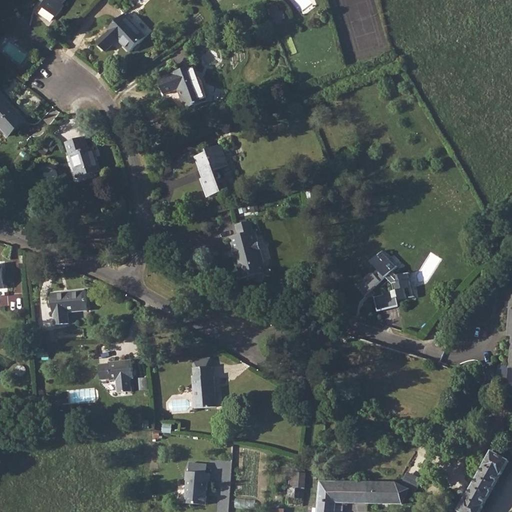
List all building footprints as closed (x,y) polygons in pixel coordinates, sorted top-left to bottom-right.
[(41,0),(45,3),(43,8),(56,18),(65,6),(64,5),(66,0),(41,0)] [(271,7),(273,23),(285,22),(283,5),(271,7)] [(109,32),(98,43),(106,51),(117,41),(129,53),(146,37),(125,15),(108,31),(109,32)] [(207,101),(199,80),(194,66),(173,74),(173,75),(159,80),(165,94),(178,89),(186,109),(207,101)] [(0,126),(9,136),(26,121),(12,105),(11,106),(5,100),(7,98),(0,90),(0,126)] [(66,143),(70,156),(74,154),(81,177),(100,171),(93,148),(89,149),(85,136),(66,143)] [(201,179),(208,198),(229,190),(226,179),(219,181),(218,180),(220,179),(221,178),(221,177),(220,175),(220,174),(218,174),(217,174),(216,174),(215,171),(229,166),(222,145),(205,151),(206,153),(195,156),(203,178),(201,179)] [(315,190),(306,191),(308,205),(317,203),(315,190)] [(239,236),(230,238),(242,279),(267,273),(256,231),(254,232),(251,222),(236,225),(239,236)] [(398,276),(396,274),(394,272),(396,269),(381,253),(371,262),(380,271),(376,276),(373,274),(358,288),(367,297),(373,292),(375,294),(374,296),(378,311),(399,306),(397,299),(400,298),(400,301),(413,298),(407,274),(398,276)] [(86,291),(51,294),(53,314),(54,314),(55,325),(69,324),(69,321),(68,313),(87,311),(86,291)] [(509,368),(500,367),(499,384),(511,385),(511,296),(508,331),(511,331),(511,334),(511,336),(509,368)] [(47,337),(36,338),(37,345),(48,344),(47,337)] [(46,349),(36,350),(37,358),(46,358),(46,349)] [(108,364),(99,364),(100,380),(116,380),(118,380),(119,393),(132,392),(131,379),(133,378),(131,360),(108,362),(108,364)] [(213,376),(213,367),(193,369),(194,378),(193,378),(195,409),(216,407),(214,376),(213,376)] [(458,511),(459,511),(481,511),(485,506),(485,505),(501,476),(502,476),(510,461),(493,451),(492,451),(467,496),(466,497),(458,511)] [(186,481),(184,503),(205,504),(206,496),(205,496),(205,491),(207,490),(207,483),(208,483),(209,473),(185,471),(185,480),(186,481)] [(290,472),(288,499),(303,500),(305,473),(290,472)] [(336,511),(337,503),(369,504),(370,481),(320,481),(317,508),(316,511),(336,511)] [(370,481),(369,504),(403,505),(410,489),(396,482),(370,481)]
